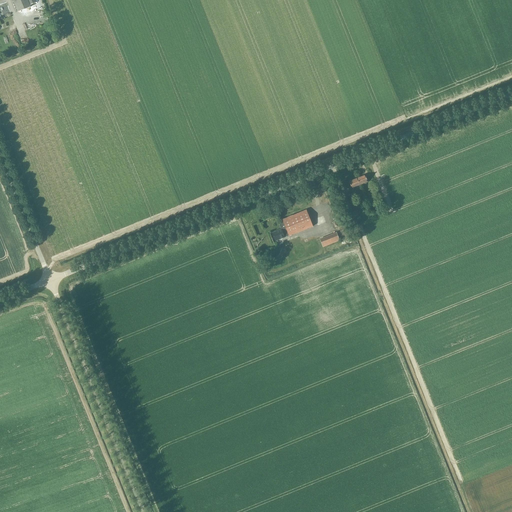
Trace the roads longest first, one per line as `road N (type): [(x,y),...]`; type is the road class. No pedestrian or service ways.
road 1 (unclassified): [(49,280),(511,94)]
road 2 (unclassified): [(143,511),(49,280)]
road 3 (unclassified): [(49,280),(0,156)]
